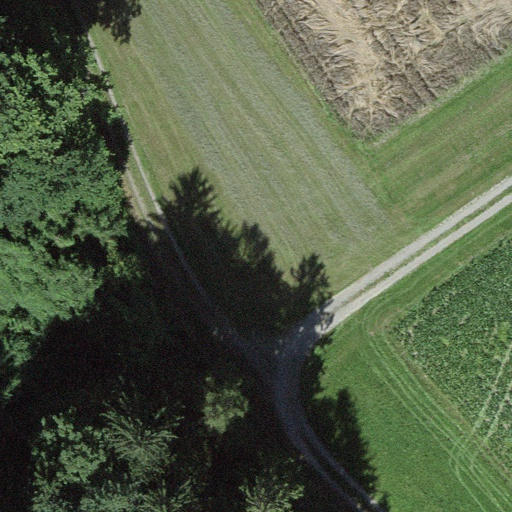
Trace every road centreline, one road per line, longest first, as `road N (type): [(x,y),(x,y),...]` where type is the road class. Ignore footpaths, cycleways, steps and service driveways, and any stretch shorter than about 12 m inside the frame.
road 1 (track): [(244,384),(138,210),(54,0)]
road 2 (track): [(511,199),(244,384)]
road 3 (track): [(374,511),(244,384)]
